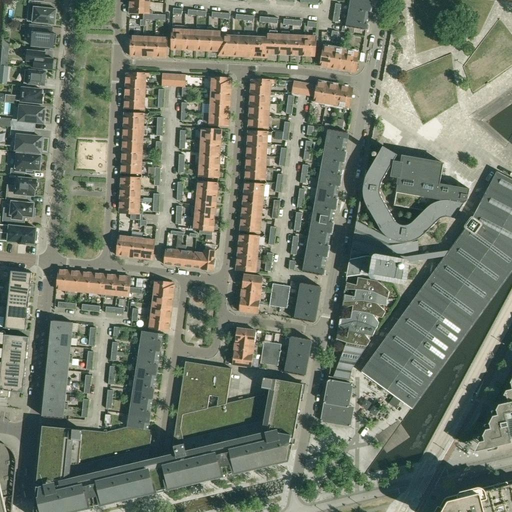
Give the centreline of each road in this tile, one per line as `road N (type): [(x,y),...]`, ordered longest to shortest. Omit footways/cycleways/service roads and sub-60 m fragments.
road 1 (residential): [(51,260),(76,0)]
road 2 (residential): [(323,331),(368,84)]
road 3 (residential): [(240,68),(223,280)]
road 4 (residential): [(106,264),(116,63)]
road 5 (residential): [(298,511),(323,331)]
road 6 (residential): [(32,434),(51,260)]
road 7 (residential): [(302,511),(436,479)]
road 8 (residential): [(368,84),(240,68)]
road 9 (residential): [(240,68),(116,63)]
